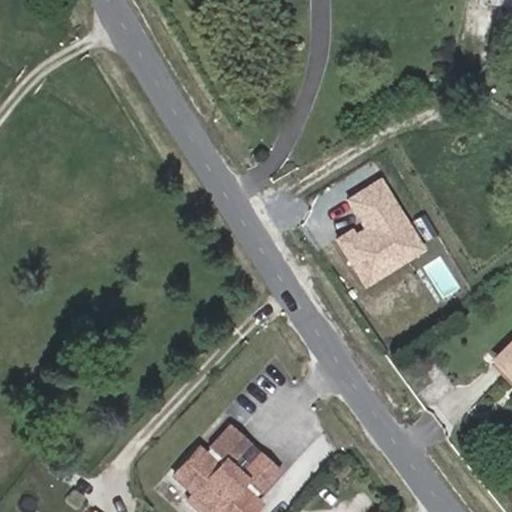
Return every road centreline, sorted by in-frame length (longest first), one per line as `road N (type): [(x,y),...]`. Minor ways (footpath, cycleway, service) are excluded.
road 1 (tertiary): [(106,0),(353,387),(453,511)]
road 2 (unknown): [(226,198),(269,183),(356,43),(461,15)]
road 3 (unknown): [(288,290),(98,493)]
road 4 (unknown): [(125,31),(63,64),(0,127)]
road 5 (unknown): [(353,387),(257,511)]
